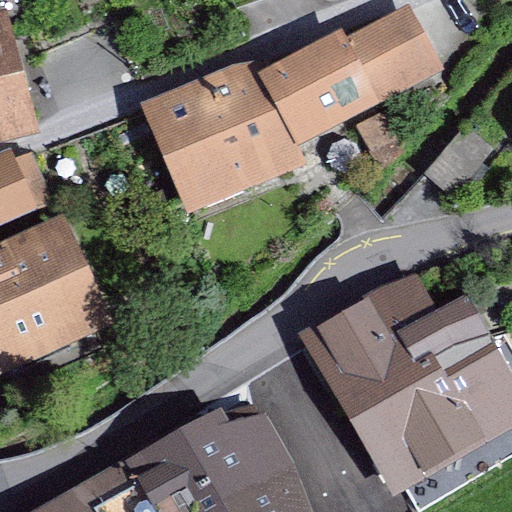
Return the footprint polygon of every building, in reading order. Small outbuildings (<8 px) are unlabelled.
[(61,24),(53,0),(0,0),(0,137),(54,122),(29,33),(61,24)] [(319,0),(289,0),(298,13),(319,0)] [(260,79),(294,158),(440,79),(404,12),(337,48),(333,40),(260,79)] [(222,75),(131,115),(180,227),(301,175),(294,158),(260,79),(255,68),(222,75)] [(354,135),(376,177),(401,155),(382,119),(354,135)] [(492,153),(464,129),(421,179),(450,203),(492,153)] [(0,235),(31,221),(3,159),(0,159),(0,235)] [(0,384),(107,337),(56,225),(0,249),(0,384)] [(335,427),(463,351),(487,345),(461,301),(434,317),(412,280),(377,294),(288,347),(335,427)] [(476,441),(469,430),(488,392),(467,356),(463,351),(335,427),(352,455),(378,498),(406,482),(476,441)] [(262,421),(222,433),(212,416),(49,511),(211,511),(234,499),(241,511),(419,511),(423,510),(406,482),(378,498),(352,455),(300,486),(262,421)] [(241,511),(234,499),(211,511),(241,511)]
